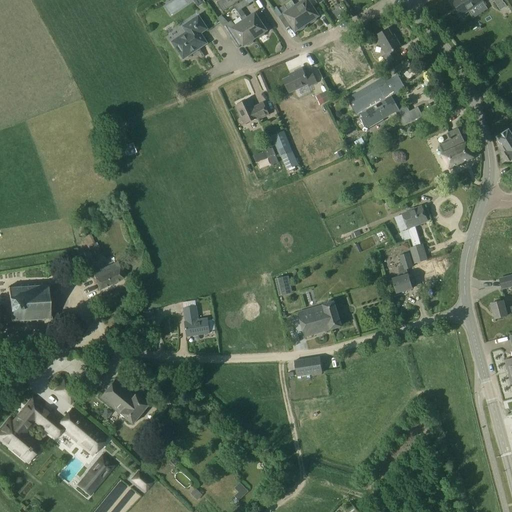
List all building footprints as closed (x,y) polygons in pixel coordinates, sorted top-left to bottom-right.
[(221,0),(217,3),(223,12),(238,2),(235,0),(221,0)] [(249,5),(245,0),(244,0),(234,7),(237,12),(249,5)] [(301,0),(303,2),(295,7),(307,24),(309,23),(309,24),(311,24),(313,23),(315,22),(316,20),(317,19),(317,18),(319,17),(311,5),(316,2),(314,0),(301,0)] [(482,2),(480,0),(454,0),(451,2),(461,16),(482,2)] [(499,0),(488,8),(491,12),(504,31),(511,25),(511,18),(502,4),(499,0)] [(284,6),(280,9),(295,32),(298,31),(300,31),(302,31),(304,29),(305,28),(306,26),(305,25),(307,24),(295,7),(288,11),(284,6)] [(244,21),(243,21),(255,39),(257,38),(259,38),(261,38),(263,37),(264,35),(265,33),(267,31),(255,13),(248,18),(246,15),(242,18),(244,21)] [(206,29),(198,17),(182,27),(186,33),(172,42),(183,59),(207,43),(200,33),(206,29)] [(255,39),(243,21),(236,26),(231,21),(223,27),(231,38),(236,35),(243,47),(246,45),(246,46),(248,46),(250,45),(252,44),(253,43),(254,41),(253,40),(255,39)] [(400,48),(389,29),(375,37),(386,55),(384,57),(388,64),(398,58),(394,51),(400,48)] [(344,45),(334,51),(344,68),(353,63),(360,76),(368,72),(355,48),(348,52),(344,45)] [(328,63),(321,67),(333,91),(341,86),(334,74),(344,68),(334,51),(324,56),(328,63)] [(305,76),(302,69),(293,73),(294,75),(283,80),(289,93),(308,84),(309,87),(316,84),(311,73),(305,76)] [(353,99),(348,102),(357,117),(361,115),(374,107),(375,108),(377,107),(376,106),(392,97),(405,90),(397,76),(385,83),(384,80),(376,85),(370,88),(369,86),(362,90),(365,96),(355,102),(353,99)] [(320,105),(332,99),(327,90),(315,96),(320,105)] [(374,107),(361,115),(363,118),(362,119),(365,126),(367,125),(369,128),(396,113),(398,117),(402,123),(404,127),(422,116),(419,111),(417,108),(410,112),(407,107),(405,108),(405,107),(399,110),(392,97),(376,106),(377,107),(375,108),(374,107)] [(254,108),(250,100),(236,106),(244,125),(258,118),(259,120),(269,115),(263,103),(254,108)] [(464,145),(458,129),(447,134),(450,141),(440,147),(443,154),(442,155),(448,169),(473,158),(466,144),(464,145)] [(511,136),(511,137),(508,131),(496,138),(505,152),(503,153),(509,162),(511,160),(511,136)] [(295,161),(284,134),(273,138),(280,157),(283,156),(287,165),(295,161)] [(136,153),(133,143),(125,147),(129,156),(136,153)] [(382,155),(376,145),(365,152),(370,161),(382,155)] [(273,148),(253,156),(256,163),(269,158),(272,166),(279,163),(273,148)] [(428,222),(422,207),(402,215),(408,229),(428,222)] [(511,214),(511,213),(494,218),(500,239),(511,235),(511,214)] [(99,253),(91,235),(83,238),(89,250),(83,253),(85,258),(89,267),(95,264),(92,257),(99,253)] [(407,243),(394,247),(396,256),(410,252),(407,243)] [(422,245),(410,249),(415,264),(427,260),(422,245)] [(413,268),(409,254),(399,256),(402,265),(400,266),(398,270),(400,278),(393,280),(397,293),(412,288),(406,270),(413,268)] [(432,261),(413,267),(417,280),(437,274),(432,261)] [(124,280),(117,263),(92,273),(100,290),(124,280)] [(511,285),(511,275),(500,279),(503,289),(511,285)] [(275,279),(279,297),(288,295),(284,277),(275,279)] [(52,319),(50,286),(9,289),(10,303),(11,322),(52,319)] [(502,301),(500,299),(495,300),(494,303),(491,304),(491,306),(489,307),(490,310),(493,311),(495,319),(507,316),(511,314),(511,306),(505,309),(503,301),(502,301)] [(341,327),(334,303),(298,313),(305,337),(341,327)] [(198,321),(196,307),(184,309),(186,323),(185,323),(187,336),(209,333),(208,319),(198,321)] [(323,373),(320,358),(294,361),(296,377),(323,373)] [(147,406),(115,380),(100,398),(132,425),(147,406)] [(64,382),(56,392),(71,404),(79,394),(64,382)] [(31,402),(30,401),(25,406),(26,407),(20,415),(19,414),(14,420),(15,420),(13,423),(10,420),(0,432),(0,440),(23,459),(37,442),(26,433),(35,422),(55,438),(62,430),(93,455),(107,438),(72,410),(62,423),(33,399),(31,402)] [(82,483),(93,492),(114,466),(103,457),(82,483)] [(133,480),(146,490),(151,483),(138,473),(133,480)] [(248,493),(240,484),(235,488),(239,493),(235,496),(237,498),(230,503),(233,506),(248,493)] [(110,509),(100,502),(92,511),(118,511),(133,491),(126,486),(110,509)]
